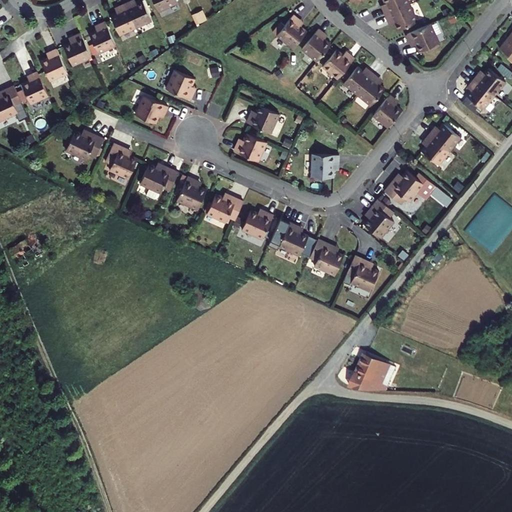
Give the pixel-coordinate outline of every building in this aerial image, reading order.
[(125,0),(120,2),(131,26),(147,19),(138,0),(136,0),(132,2),(131,0),(130,0),(128,1),(127,0),(125,0)] [(149,0),(154,9),(172,0),(149,0)] [(382,12),(406,1),(405,0),(381,0),(379,1),(381,4),(379,5),(382,12)] [(406,1),(382,12),(385,19),(387,18),(388,20),(391,20),(393,26),(413,16),(406,1)] [(131,26),(120,2),(114,6),(115,8),(112,9),(112,11),(106,14),(116,34),(131,26)] [(289,12),(273,32),(289,45),(303,28),(297,23),(298,22),(294,18),(295,17),(289,12)] [(84,31),(93,51),(111,43),(100,19),(93,22),(94,24),(91,26),(92,28),(84,31)] [(416,48),(435,39),(426,20),(403,31),(406,38),(408,38),(410,42),(412,41),(416,48)] [(511,20),(506,28),(508,30),(505,33),(503,32),(495,42),(511,56),(511,55),(511,20)] [(321,31),(315,26),(298,46),(314,58),(327,41),(321,36),(322,34),(320,32),(321,31)] [(87,56),(76,32),(69,35),(70,37),(65,39),(66,41),(59,45),(68,65),(87,56)] [(335,75),(351,55),(345,50),(343,51),(341,49),(340,51),(333,46),(319,63),(335,75)] [(64,72),(53,49),(45,52),(46,54),(43,55),(44,57),(37,61),(46,81),(64,72)] [(354,91),(371,71),(365,66),(363,68),(361,66),(359,67),(354,63),(341,80),(354,91)] [(471,75),(492,91),(502,78),(485,64),(481,69),(479,68),(477,71),(476,69),(471,75)] [(170,68),(161,87),(185,98),(189,90),(187,89),(189,85),(187,84),(190,77),(170,68)] [(44,94),(33,71),(26,74),(27,76),(24,77),(25,79),(17,83),(26,103),(44,94)] [(371,71),(354,91),(368,102),(381,85),(376,81),(378,79),(375,77),(377,75),(371,71)] [(491,91),(471,75),(466,81),(468,82),(466,85),(468,86),(464,92),(480,105),(491,91)] [(18,103),(10,84),(0,88),(0,118),(14,112),(11,106),(18,103)] [(390,87),(374,107),(389,119),(403,102),(396,97),(398,95),(395,93),(396,92),(390,87)] [(140,94),(131,113),(151,122),(154,115),(156,116),(158,111),(160,112),(164,105),(140,94)] [(266,130),(275,111),(254,102),(251,109),(249,108),(247,113),(245,112),(242,120),(266,130)] [(426,131),(446,147),(457,133),(440,120),(436,125),(434,124),(432,126),(430,125),(426,131)] [(78,133),(71,130),(62,150),(83,159),(86,153),(92,156),(101,138),(86,132),(84,136),(78,133)] [(254,159),(262,139),(242,131),(239,138),(237,137),(235,142),(233,141),(230,148),(254,159)] [(446,147),(426,131),(421,136),(423,138),(420,140),(422,142),(418,147),(435,161),(446,147)] [(124,148),(110,142),(102,161),(109,164),(106,170),(125,178),(134,158),(127,154),(128,152),(123,150),(124,148)] [(338,161),(338,152),(312,152),(312,175),(333,175),(333,168),(333,161),(338,161)] [(153,166),(146,163),(138,183),(147,187),(144,195),(152,198),(156,197),(158,192),(159,192),(161,186),(168,189),(176,171),(161,165),(160,169),(153,166)] [(394,177),(384,190),(400,202),(405,196),(410,200),(424,182),(406,169),(402,174),(398,180),(394,177)] [(193,178),(185,175),(175,199),(196,208),(205,188),(198,185),(191,182),(193,178)] [(234,218),(242,199),(227,193),(226,195),(222,193),(221,195),(214,192),(205,213),(224,221),(226,215),(234,218)] [(394,210),(378,197),(368,210),(370,211),(367,215),(369,217),(364,223),(382,236),(394,220),(389,216),(394,210)] [(262,237),(272,213),(264,209),(263,213),(256,211),(249,208),(241,228),(262,237)] [(296,223),(288,220),(278,244),(299,253),(307,233),(301,230),(294,227),(296,223)] [(244,233),(242,238),(258,243),(260,238),(244,233)] [(40,243),(35,237),(10,255),(15,262),(40,243)] [(330,246),(315,240),(307,258),(314,261),(312,267),(333,276),(341,256),(334,253),(328,250),(330,246)] [(107,255),(94,249),(91,263),(102,265),(107,255)] [(368,263),(354,256),(346,274),(353,278),(350,284),(369,292),(378,272),(371,269),(372,267),(367,265),(368,263)] [(27,268),(24,264),(12,272),(15,276),(27,268)] [(212,289),(187,288),(182,298),(200,313),(217,305),(212,289)] [(370,384),(376,371),(356,363),(351,376),(370,384)]
